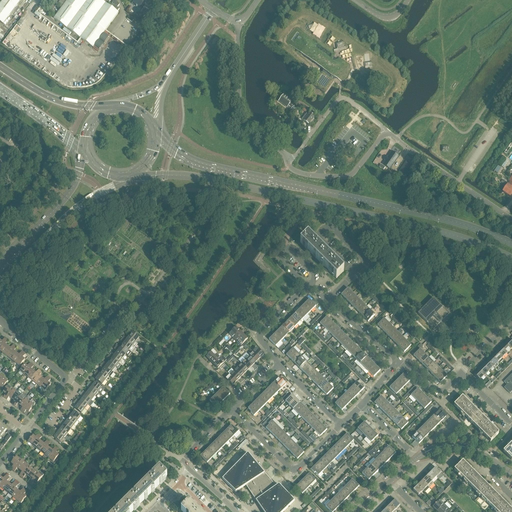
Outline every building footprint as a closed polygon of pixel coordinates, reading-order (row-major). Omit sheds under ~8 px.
[(3,0),(0,4),(0,22),(3,24),(21,0),(3,0)] [(67,0),(53,19),(93,48),(107,29),(110,24),(118,13),(117,12),(119,9),(117,8),(119,5),(114,1),(112,4),(113,5),(113,6),(111,5),(110,7),(107,5),(100,0),(67,0)] [(154,3),(150,0),(134,0),(133,3),(132,4),(136,7),(136,8),(137,7),(139,9),(143,4),(146,6),(145,8),(149,11),(151,8),(151,7),(154,3)] [(306,26),(308,31),(316,29),(314,23),(306,26)] [(292,46),(292,47),(300,52),(301,53),(302,54),(305,56),(307,57),(322,68),(323,69),(322,72),(322,73),(332,80),(333,80),(335,78),(336,78),(336,77),(338,75),(337,75),(338,74),(341,70),(340,69),(344,62),(338,58),(337,59),(333,57),(334,55),(333,55),(327,50),(321,46),(317,43),(316,43),(314,41),(313,43),(312,42),(303,35),(301,34),(299,36),(297,38),(298,38),(296,41),(293,45),(292,46)] [(313,86),(316,88),(319,90),(321,91),(321,92),(324,94),(325,94),(326,94),(334,82),(334,81),(322,73),(321,73),(312,85),(312,86),(313,86)] [(366,77),(363,81),(361,82),(371,91),(379,83),(371,75),(367,78),(366,77)] [(279,101),(287,108),(288,106),(290,107),(294,103),(284,95),(279,101)] [(302,119),(309,125),(314,117),(309,113),(308,115),(306,113),(302,119)] [(388,163),(385,167),(390,169),(399,156),(394,153),(391,159),(387,156),(384,161),(388,163)] [(400,172),(407,176),(414,167),(407,162),(400,172)] [(502,192),(510,197),(511,193),(511,175),(508,181),(510,182),(508,185),(507,185),(502,192)] [(310,253),(318,261),(325,253),(308,235),(300,243),(308,251),(307,252),(309,255),(310,253)] [(325,253),(318,261),(326,269),(324,270),(327,272),(328,271),(336,279),(343,271),(325,253)] [(341,295),(345,299),(349,296),(350,297),(353,294),(348,288),(341,295)] [(345,299),(349,304),(356,297),(353,294),(350,297),(349,296),(345,299)] [(349,304),(354,309),(361,302),(356,297),(349,304)] [(418,315),(433,330),(441,322),(449,314),(433,299),(418,315)] [(309,300),(304,304),(311,311),(316,306),(309,300)] [(354,309),(359,313),(366,306),(361,302),(354,309)] [(138,310),(146,317),(150,311),(142,304),(138,310)] [(304,304),(301,308),(307,315),(311,311),(304,304)] [(359,313),(363,318),(367,314),(366,313),(369,310),(366,306),(359,313)] [(301,308),(296,313),(302,320),(307,315),(301,308)] [(367,314),(363,318),(368,322),(375,315),(369,310),(366,313),(367,314)] [(296,313),(291,318),(298,325),(302,320),(296,313)] [(320,324),(325,329),(331,322),(326,317),(320,324)] [(291,318),(286,322),(290,326),(291,325),(294,328),(298,325),(291,318)] [(377,326),(382,330),(389,324),(384,319),(377,326)] [(286,322),(282,326),(289,333),(294,328),(291,325),(290,326),(286,322)] [(325,329),(328,332),(335,326),(331,322),(325,329)] [(382,330),(386,334),(392,327),(389,324),(382,330)] [(282,326),(277,331),(284,338),(289,333),(282,326)] [(328,332),(333,337),(340,330),(335,326),(328,332)] [(229,334),(233,338),(240,331),(236,327),(229,334)] [(386,334),(390,339),(397,332),(392,327),(386,334)] [(131,334),(129,337),(135,342),(139,338),(137,337),(129,330),(127,332),(129,334),(129,333),(131,334)] [(333,337),(338,342),(342,339),(341,338),(344,335),(340,330),(333,337)] [(233,338),(237,342),(244,335),(240,331),(233,338)] [(277,331),(274,335),(280,342),(284,338),(277,331)] [(390,339),(395,344),(402,337),(397,332),(390,339)] [(244,335),(237,342),(241,346),(248,339),(244,335)] [(280,342),(274,335),(269,340),(275,347),(280,342)] [(338,342),(342,346),(348,339),(344,335),(341,338),(342,339),(338,342)] [(123,336),(122,339),(134,348),(137,344),(135,342),(129,337),(127,340),(125,338),(126,338),(123,336)] [(395,344),(399,348),(406,341),(402,337),(395,344)] [(124,343),(122,346),(131,352),(134,348),(122,339),(120,341),(122,342),(123,342),(124,343)] [(342,346),(347,350),(353,344),(348,339),(342,346)] [(0,347),(0,351),(3,353),(8,347),(5,345),(8,341),(6,340),(0,347)] [(406,341),(399,348),(404,353),(411,346),(406,341)] [(347,350),(351,355),(358,349),(353,344),(347,350)] [(505,344),(501,348),(506,354),(508,356),(510,354),(508,352),(511,350),(505,344)] [(6,358),(15,346),(13,345),(10,349),(8,347),(3,353),(1,355),(6,358)] [(117,345),(115,347),(125,355),(128,357),(131,353),(131,352),(122,346),(120,348),(119,347),(117,345)] [(332,350),(335,353),(337,351),(333,348),(330,345),(328,346),(331,349),(332,350)] [(15,346),(6,358),(10,361),(16,353),(14,351),(17,348),(15,346)] [(117,352),(115,354),(122,359),(125,355),(115,347),(114,349),(116,351),(116,350),(117,352)] [(256,348),(253,352),(259,359),(263,355),(256,348)] [(501,348),(496,353),(502,359),(506,354),(501,348)] [(286,355),(291,360),(297,353),(293,349),(286,355)] [(351,355),(355,359),(362,352),(358,349),(351,355)] [(413,356),(418,361),(425,354),(420,349),(413,356)] [(206,357),(210,361),(217,354),(213,350),(206,357)] [(15,364),(15,363),(24,353),(22,351),(19,355),(16,353),(10,361),(15,364)] [(253,352),(249,356),(256,362),(259,359),(253,352)] [(355,359),(360,364),(367,357),(362,352),(355,359)] [(24,353),(15,363),(20,367),(25,360),(22,358),(25,354),(24,353)] [(110,353),(108,356),(119,364),(122,359),(115,354),(113,357),(112,356),(112,355),(110,353)] [(291,360),(295,364),(301,357),(297,353),(291,360)] [(496,353),(492,357),(499,364),(503,360),(502,359),(496,353)] [(210,361),(214,365),(221,358),(217,354),(210,361)] [(418,361),(422,365),(426,362),(425,361),(428,358),(425,354),(418,361)] [(109,363),(115,368),(118,370),(121,365),(119,364),(108,356),(107,358),(109,359),(111,360),(109,363)] [(249,356),(245,360),(252,366),(256,362),(249,356)] [(295,364),(300,369),(306,362),(301,357),(295,364)] [(360,364),(365,369),(368,366),(367,365),(371,361),(367,357),(360,364)] [(492,357),(487,362),(493,367),(494,369),(499,364),(492,357)] [(221,358),(214,365),(218,369),(225,362),(221,358)] [(422,365),(427,370),(433,363),(428,358),(425,361),(426,362),(422,365)] [(245,360),(241,363),(248,370),(252,366),(245,360)] [(365,369),(368,372),(371,369),(372,370),(376,366),(371,361),(367,365),(368,366),(365,369)] [(103,362),(102,364),(112,372),(115,368),(109,363),(107,365),(105,364),(106,364),(103,362)] [(300,369),(304,373),(307,370),(308,370),(311,367),(306,362),(300,369)] [(487,362),(483,366),(488,372),(493,367),(487,362)] [(19,371),(24,375),(32,365),(30,363),(27,367),(25,365),(19,371)] [(241,363),(237,367),(244,374),(248,370),(241,363)] [(427,370),(431,374),(438,368),(433,363),(427,370)] [(102,371),(109,376),(110,377),(113,373),(112,372),(102,364),(100,366),(102,368),(103,368),(104,369),(102,371)] [(24,375),(28,378),(34,372),(31,370),(34,366),(32,365),(24,375)] [(371,369),(368,372),(373,377),(380,371),(376,366),(372,370),(371,369)] [(483,366),(478,371),(484,376),(488,372),(483,366)] [(237,367),(233,371),(240,378),(244,374),(237,367)] [(304,373),(309,378),(312,374),(311,374),(315,370),(311,367),(308,370),(307,370),(304,373)] [(431,374),(435,378),(442,371),(438,368),(431,374)] [(28,378),(32,382),(41,371),(39,370),(36,373),(34,372),(28,378)] [(309,378),(313,382),(320,375),(315,370),(311,374),(312,374),(309,378)] [(32,382),(37,385),(42,378),(39,376),(42,372),(41,371),(32,382)] [(97,371),(95,372),(105,380),(109,376),(102,371),(100,374),(99,373),(99,372),(97,371)] [(233,371),(230,375),(236,382),(240,378),(233,371)] [(442,371),(435,378),(440,383),(447,376),(442,371)] [(484,376),(478,371),(474,375),(479,381),(484,376)] [(105,380),(95,372),(94,375),(96,376),(97,377),(95,380),(102,385),(105,380)] [(403,374),(398,379),(402,382),(401,383),(404,387),(410,381),(403,374)] [(236,382),(230,375),(226,379),(232,386),(236,382)] [(313,382),(317,386),(321,383),(321,384),(325,380),(320,375),(313,382)] [(42,378),(37,385),(40,388),(39,389),(40,390),(41,388),(49,378),(47,376),(44,380),(42,378)] [(41,388),(40,390),(41,390),(42,389),(45,391),(50,385),(48,383),(51,379),(49,378),(41,388)] [(279,378),(275,382),(278,385),(277,386),(281,390),(286,384),(279,378)] [(398,379),(394,383),(401,390),(404,387),(401,383),(402,382),(398,379)] [(317,386),(321,390),(328,384),(325,380),(321,384),(321,383),(317,386)] [(89,382),(88,385),(98,392),(100,394),(105,389),(102,387),(101,388),(95,383),(93,386),(91,384),(92,384),(89,382)] [(275,382),(270,387),(273,390),(274,389),(277,393),(281,390),(277,386),(278,385),(275,382)] [(352,384),(353,386),(357,389),(356,390),(359,393),(364,388),(361,385),(360,385),(357,382),(355,384),(353,382),(352,384)] [(401,390),(394,383),(389,388),(396,395),(401,390)] [(328,384),(321,390),(323,393),(326,396),(333,389),(328,384)] [(90,389),(88,391),(95,397),(98,392),(88,385),(86,387),(88,388),(89,388),(90,389)] [(3,397),(5,399),(13,389),(8,386),(3,392),(5,394),(3,397)] [(353,386),(348,391),(355,397),(359,393),(356,390),(357,389),(353,386)] [(270,387),(266,391),(272,398),(277,393),(274,389),(273,390),(270,387)] [(223,388),(218,393),(221,396),(222,395),(225,399),(230,394),(223,388)] [(9,397),(12,399),(17,393),(13,389),(5,399),(7,400),(9,397)] [(411,396),(416,401),(419,398),(418,397),(422,393),(417,389),(411,396)] [(14,401),(12,404),(14,406),(21,396),(23,393),(19,390),(17,392),(17,393),(12,399),(14,401)] [(83,391),(81,393),(91,401),(95,397),(88,391),(86,394),(85,393),(83,391)] [(266,391),(261,395),(265,399),(264,399),(267,403),(272,398),(266,391)] [(348,391),(343,396),(350,402),(355,397),(348,391)] [(83,397),(81,400),(88,405),(91,401),(81,393),(79,395),(82,397),(82,396),(83,397)] [(218,393),(215,396),(218,399),(217,400),(221,404),(225,399),(222,395),(221,396),(218,393)] [(416,401),(419,404),(426,398),(422,393),(418,397),(419,398),(416,401)] [(261,395),(257,400),(264,406),(267,403),(264,399),(265,399),(261,395)] [(292,395),(285,402),(289,406),(296,399),(292,395)] [(18,404),(20,406),(26,399),(21,396),(14,406),(15,407),(18,404)] [(218,399),(215,396),(209,401),(216,408),(221,404),(217,400),(218,399)] [(343,396),(340,399),(346,406),(350,402),(343,396)] [(374,403),(379,408),(386,402),(381,396),(374,403)] [(454,405),(472,424),(480,415),(462,397),(454,405)] [(426,398),(419,404),(424,409),(431,403),(426,398)] [(20,411),(22,412),(30,403),(26,399),(20,406),(22,408),(20,411)] [(76,399),(75,401),(85,409),(88,405),(81,400),(79,402),(78,401),(76,399)] [(296,399),(289,406),(293,410),(300,403),(296,399)] [(346,406),(340,399),(335,404),(342,411),(346,406)] [(30,403),(22,412),(24,413),(26,410),(29,412),(30,413),(32,411),(31,410),(36,404),(31,400),(30,403)] [(257,400),(252,404),(259,411),(264,406),(257,400)] [(85,409),(75,401),(73,404),(75,405),(77,406),(75,409),(81,414),(85,409)] [(379,408),(383,412),(390,405),(386,402),(379,408)] [(293,410),(298,415),(305,408),(300,403),(293,410)] [(259,411),(252,404),(248,409),(251,412),(250,413),(254,416),(259,411)] [(383,412),(388,417),(394,410),(390,405),(383,412)] [(298,415),(302,419),(309,412),(305,408),(298,415)] [(388,417),(392,421),(395,417),(396,418),(399,415),(394,410),(388,417)] [(439,410),(434,415),(441,422),(446,417),(439,410)] [(69,411),(67,413),(77,421),(81,417),(74,412),(72,414),(71,413),(69,411)] [(302,419),(307,423),(313,416),(309,412),(302,419)] [(69,418),(67,420),(74,426),(77,421),(67,413),(65,415),(68,417),(69,418)] [(392,421),(397,426),(400,422),(399,422),(403,418),(399,415),(396,418),(395,417),(392,421)] [(434,415),(430,419),(437,426),(441,422),(434,415)] [(480,415),(472,424),(490,442),(499,434),(480,415)] [(307,423),(311,428),(318,421),(313,416),(307,423)] [(262,425),(266,428),(270,433),(277,426),(272,421),(269,418),(262,425)] [(400,422),(397,426),(401,430),(408,423),(403,418),(399,422),(400,422)] [(430,419),(425,424),(432,431),(437,426),(430,419)] [(62,420),(60,422),(71,430),(74,426),(67,420),(65,423),(64,422),(64,421),(62,420)] [(311,428),(316,432),(322,425),(318,421),(311,428)] [(63,426),(61,429),(67,434),(71,430),(60,422),(59,424),(61,426),(61,425),(63,426)] [(357,429),(363,434),(366,431),(365,430),(369,427),(364,422),(357,429)] [(425,424),(420,429),(427,436),(432,431),(425,424)] [(231,425),(227,430),(234,436),(239,431),(236,428),(235,429),(231,425)] [(322,425),(316,432),(320,437),(327,430),(322,425)] [(270,433),(275,437),(282,431),(277,426),(270,433)] [(363,434),(365,437),(369,434),(370,435),(373,431),(369,427),(365,430),(366,431),(363,434)] [(55,428),(54,430),(64,438),(67,434),(61,429),(59,431),(57,430),(58,430),(55,428)] [(420,429),(417,432),(420,435),(420,436),(423,440),(427,436),(420,429)] [(64,438),(54,430),(52,432),(54,434),(55,434),(56,435),(54,438),(62,444),(66,440),(64,438)] [(227,430),(223,434),(226,437),(225,438),(229,441),(234,436),(227,430)] [(275,437),(279,441),(285,434),(282,431),(275,437)] [(369,434),(365,437),(371,443),(378,436),(373,431),(370,435),(369,434)] [(420,435),(417,432),(412,437),(419,444),(423,440),(420,436),(420,435)] [(28,442),(26,444),(30,448),(31,446),(40,435),(38,434),(35,438),(33,436),(28,442)] [(223,434),(218,439),(221,442),(222,441),(226,445),(229,441),(225,438),(226,437),(223,434)] [(279,441),(284,446),(290,439),(285,434),(279,441)] [(347,434),(342,439),(346,442),(345,443),(348,446),(353,441),(347,434)] [(33,446),(36,449),(41,442),(39,440),(42,437),(40,435),(31,446),(32,447),(33,446)] [(218,439),(214,443),(220,450),(226,445),(222,441),(221,442),(218,439)] [(284,446),(288,451),(292,447),(292,448),(296,445),(290,439),(284,446)] [(342,439),(337,443),(341,447),(342,446),(345,449),(348,446),(345,443),(346,442),(342,439)] [(41,442),(36,449),(41,452),(49,442),(47,440),(44,444),(41,442)] [(49,442),(41,452),(45,456),(50,449),(47,447),(50,443),(49,442)] [(511,459),(511,442),(503,452),(507,456),(511,460),(511,459)] [(214,443),(209,447),(213,451),(212,452),(215,455),(220,450),(214,443)] [(337,443),(333,448),(340,454),(345,449),(342,446),(341,447),(337,443)] [(288,451),(292,455),(299,448),(296,445),(292,448),(292,447),(288,451)] [(43,458),(47,461),(57,449),(55,447),(52,451),(50,449),(45,456),(43,458)] [(209,447),(205,452),(208,456),(209,455),(212,458),(215,455),(212,452),(213,451),(209,447)] [(389,447),(384,452),(387,455),(388,454),(391,458),(395,454),(389,447)] [(299,448),(292,455),(297,460),(304,453),(299,448)] [(333,448),(329,452),(335,459),(340,454),(333,448)] [(57,449),(47,461),(53,466),(59,458),(58,457),(59,456),(56,454),(59,450),(57,449)] [(208,456),(205,452),(200,456),(207,463),(212,458),(209,455),(208,456)] [(329,452),(324,457),(328,460),(328,459),(332,463),(335,459),(329,452)] [(384,452),(380,455),(384,458),(383,459),(386,463),(391,458),(388,454),(387,455),(384,452)] [(247,454),(245,456),(222,479),(235,493),(246,486),(263,511),(282,511),(294,501),(279,485),(276,487),(249,456),(247,454)] [(380,455),(375,460),(382,467),(386,463),(383,459),(384,458),(380,455)] [(11,469),(13,471),(21,459),(20,459),(20,460),(16,457),(11,463),(14,465),(11,469)] [(324,457),(320,461),(327,468),(332,463),(328,459),(328,460),(324,457)] [(17,468),(20,470),(25,464),(21,461),(22,460),(21,459),(13,471),(14,472),(17,468)] [(375,460),(370,465),(373,469),(374,468),(378,471),(382,467),(375,460)] [(320,461),(315,465),(319,469),(318,470),(321,473),(327,468),(320,461)] [(454,470),(490,506),(496,511),(511,511),(462,461),(454,470)] [(19,476),(21,477),(30,466),(29,465),(28,466),(25,464),(20,470),(22,472),(19,476)] [(319,469),(315,465),(311,470),(314,474),(315,473),(318,476),(321,473),(318,470),(319,469)] [(370,465),(367,469),(370,472),(369,473),(373,476),(378,471),(374,468),(373,469),(370,465)] [(26,475),(28,477),(33,470),(30,468),(31,467),(30,466),(21,477),(23,479),(26,475)] [(436,468),(431,472),(436,478),(441,473),(436,468)] [(28,482),(30,484),(38,473),(39,472),(35,469),(33,470),(28,477),(31,479),(28,482)] [(159,469),(116,511),(132,511),(167,477),(159,469)] [(370,472),(367,469),(362,474),(368,481),(373,476),(369,473),(370,472)] [(38,473),(30,484),(31,485),(34,482),(37,484),(43,475),(39,472),(38,473)] [(427,474),(425,476),(432,482),(436,478),(431,472),(428,475),(427,474)] [(309,474),(304,478),(308,482),(307,483),(310,486),(316,481),(309,474)] [(425,479),(422,481),(429,488),(433,484),(432,482),(425,476),(423,477),(425,479)] [(0,488),(4,490),(9,484),(6,482),(9,478),(8,477),(0,486),(0,488)] [(304,478),(300,483),(303,487),(304,486),(307,489),(310,486),(307,483),(308,482),(304,478)] [(352,480),(347,485),(350,488),(351,487),(355,491),(359,486),(352,480)] [(418,483),(416,485),(423,491),(424,493),(429,488),(422,481),(419,484),(418,483)] [(4,490),(8,494),(16,483),(14,482),(11,486),(9,484),(4,490)] [(9,494),(12,497),(17,490),(15,489),(18,485),(16,483),(8,494),(7,495),(8,495),(9,494)] [(303,487),(300,483),(295,488),(302,494),(307,489),(304,486),(303,487)] [(347,485),(344,488),(347,491),(346,492),(350,496),(355,491),(351,487),(350,488),(347,485)] [(423,491),(416,485),(414,486),(416,488),(413,491),(418,496),(423,491)] [(344,488),(339,493),(345,500),(350,496),(346,492),(347,491),(344,488)] [(15,501),(16,501),(25,490),(23,489),(20,492),(17,490),(12,497),(16,500),(15,501)] [(25,490),(16,501),(17,502),(17,501),(21,504),(26,497),(23,495),(26,491),(25,490)] [(339,493),(334,498),(337,502),(338,501),(341,504),(345,500),(339,493)] [(334,498),(330,501),(334,505),(333,506),(336,509),(341,504),(338,501),(337,502),(334,498)] [(390,502),(389,504),(395,510),(400,506),(394,500),(392,503),(390,502)] [(432,507),(437,511),(444,505),(440,500),(438,502),(432,507)] [(334,505),(330,501),(325,507),(330,511),(333,511),(336,509),(333,506),(334,505)] [(181,511),(182,511),(197,511),(189,503),(181,511)]
